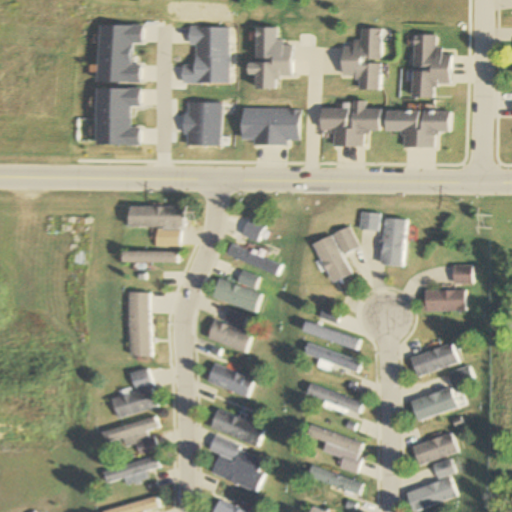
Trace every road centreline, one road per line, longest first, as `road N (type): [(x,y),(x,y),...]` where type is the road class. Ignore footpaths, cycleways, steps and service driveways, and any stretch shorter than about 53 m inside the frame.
road 1 (residential): [(511,183),(0,177)]
road 2 (residential): [(180,511),(182,336),(214,231),(217,181)]
road 3 (residential): [(383,511),(384,317)]
road 4 (residential): [(482,0),(482,184)]
